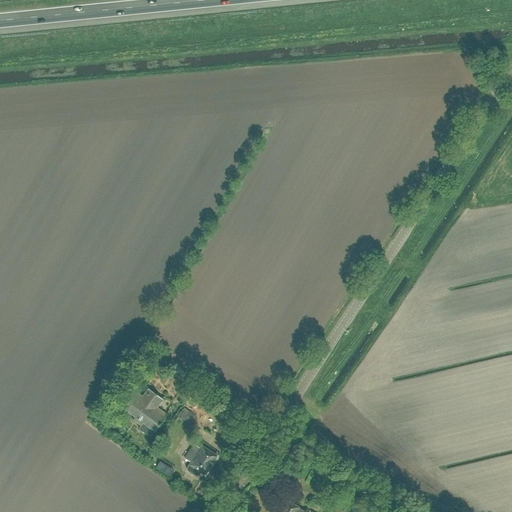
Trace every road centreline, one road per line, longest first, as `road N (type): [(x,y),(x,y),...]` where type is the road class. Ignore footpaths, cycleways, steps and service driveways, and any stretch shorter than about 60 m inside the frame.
road 1 (tertiary): [(511,73),(220,511)]
road 2 (motorway): [(0,21),(215,0)]
